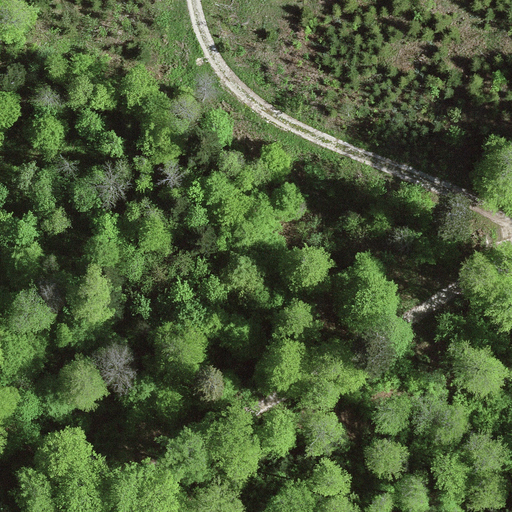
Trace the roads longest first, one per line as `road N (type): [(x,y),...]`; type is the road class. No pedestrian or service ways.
road 1 (track): [(82,511),(511,253)]
road 2 (track): [(195,0),(210,48),(246,99),(301,132),(511,223)]
